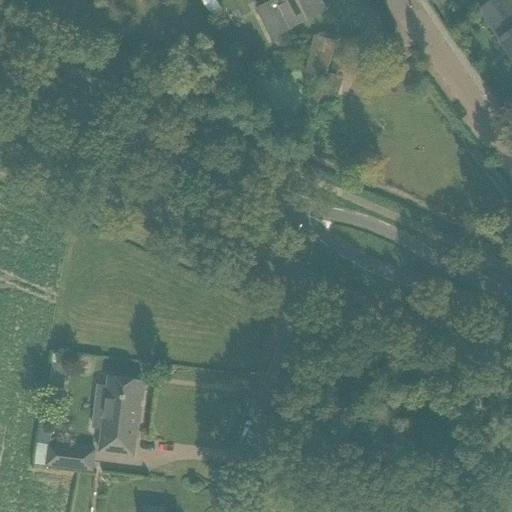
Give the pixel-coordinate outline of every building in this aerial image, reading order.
[(275,0),(281,11),(263,21),(272,38),(290,28),(307,19),(325,10),(319,0),(275,0)] [(500,39),(499,40),(511,58),(511,26),(507,19),(511,15),(511,2),(510,0),(492,0),(479,10),(500,39)] [(311,51),(305,73),(325,78),(331,56),(311,51)] [(334,56),(330,70),(342,74),(346,59),(334,56)] [(99,453),(114,455),(134,458),(143,381),(109,377),(106,401),(97,400),(93,429),(102,430),(99,453)] [(48,445),(37,443),(35,464),(94,472),(97,449),(48,443),(48,445)]
